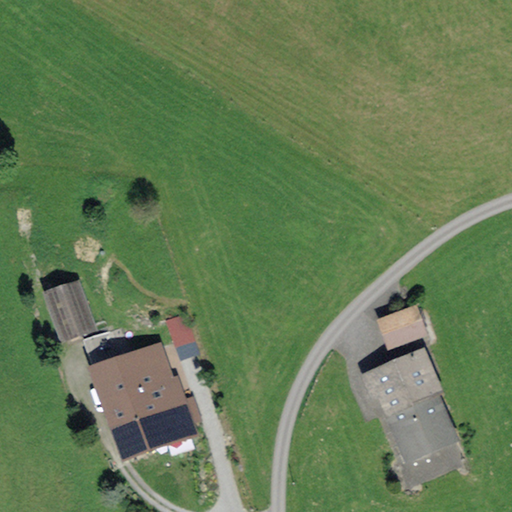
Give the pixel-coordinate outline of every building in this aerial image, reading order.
[(51,299),(65,337),(90,327),(77,290),(51,299)] [(382,324),(391,347),(424,335),(415,311),(382,324)] [(170,320),(177,345),(196,340),(189,315),(170,320)] [(100,337),(90,340),(129,451),(192,428),(175,381),(169,384),(158,354),(133,363),(121,329),(100,337)] [(377,393),(401,462),(451,444),(426,373),(427,372),(422,359),(365,379),(371,395),(377,393)]
